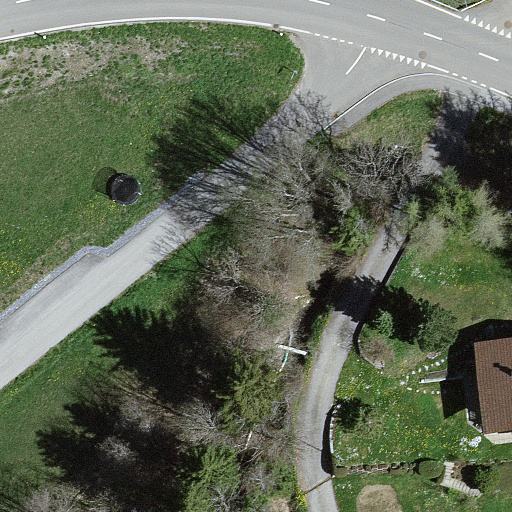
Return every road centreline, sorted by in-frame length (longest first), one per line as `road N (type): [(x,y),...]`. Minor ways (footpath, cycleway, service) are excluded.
road 1 (residential): [(404,34),(0,360)]
road 2 (tertiary): [(404,34),(242,0)]
